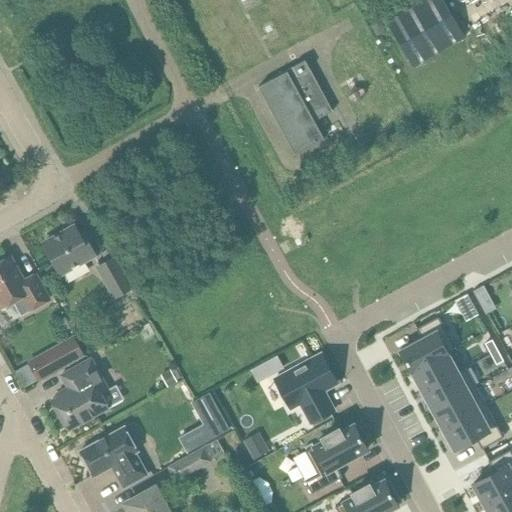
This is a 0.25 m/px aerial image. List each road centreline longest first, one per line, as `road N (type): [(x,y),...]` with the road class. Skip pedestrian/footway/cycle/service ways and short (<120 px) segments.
road 1 (residential): [(511,238),(336,334),(432,511)]
road 2 (residential): [(0,221),(47,185),(0,91)]
